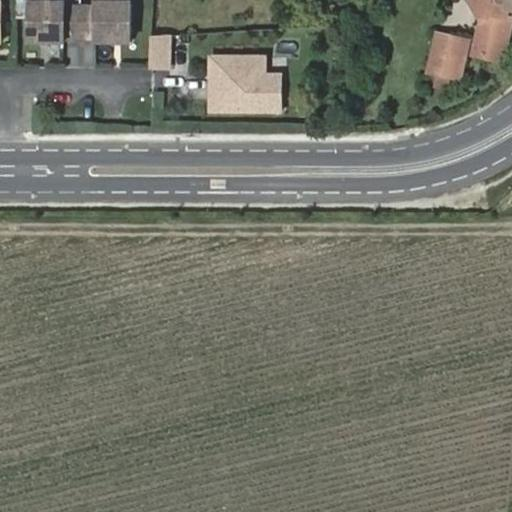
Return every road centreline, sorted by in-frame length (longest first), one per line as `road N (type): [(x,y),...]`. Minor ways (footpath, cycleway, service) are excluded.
road 1 (secondary): [(0,169),(414,168),(511,129)]
road 2 (track): [(0,229),(511,228)]
